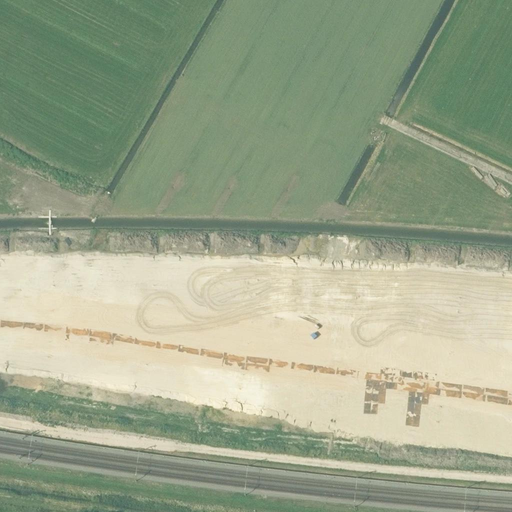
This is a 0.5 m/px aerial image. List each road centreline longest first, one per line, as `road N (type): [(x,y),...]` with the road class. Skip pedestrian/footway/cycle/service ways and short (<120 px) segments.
road 1 (track): [(0,291),(193,306),(511,360)]
road 2 (track): [(0,418),(251,454),(511,479)]
road 3 (track): [(266,511),(0,474)]
